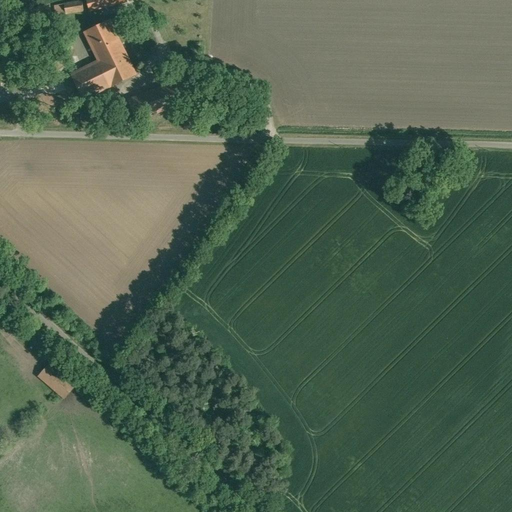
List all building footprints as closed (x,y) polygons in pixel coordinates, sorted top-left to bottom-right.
[(125,0),(87,0),(90,11),(126,2),(125,0)] [(81,1),(63,4),(65,14),(83,11),(81,1)] [(110,21),(85,33),(99,61),(100,62),(124,50),(110,21)] [(124,50),(100,62),(99,61),(71,75),(84,100),(136,74),(124,50)] [(183,81),(129,100),(137,121),(190,102),(183,81)]
